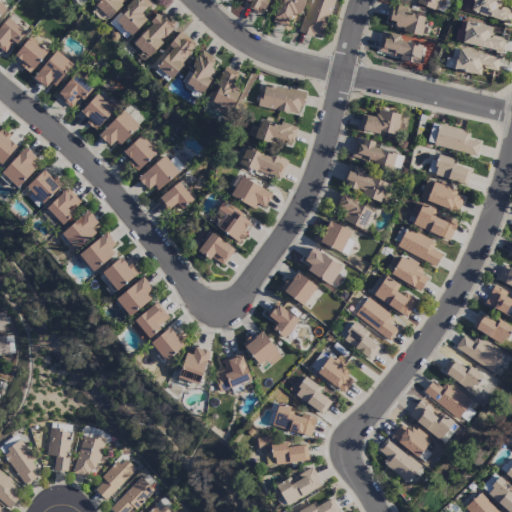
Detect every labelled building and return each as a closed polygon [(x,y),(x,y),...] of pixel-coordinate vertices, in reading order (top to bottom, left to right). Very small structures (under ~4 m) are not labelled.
[(100,0),(95,5),(106,17),(124,0),(100,0)] [(141,14),(150,3),(146,0),(131,0),(113,20),(131,36),(146,19),(141,14)] [(246,0),(244,5),(261,13),(267,0),(246,0)] [(300,16),(304,0),(280,0),(274,23),(287,27),(291,14),(300,16)] [(333,0),(309,0),(299,33),(322,39),(333,0)] [(411,0),(434,10),(438,0),(411,0)] [(500,0),(472,0),(469,12),(509,24),(511,15),(511,10),(499,7),(500,0)] [(390,5),(385,24),(420,34),(425,16),(390,5)] [(162,42),(160,41),(175,25),(161,12),(131,43),(147,58),(162,42)] [(0,26),(0,49),(4,54),(25,32),(9,17),(0,26)] [(491,26),(464,23),(461,46),(503,51),(504,38),(490,36),(491,26)] [(398,41),(399,36),(381,31),(376,53),(419,63),(423,46),(398,41)] [(150,65),(167,80),(197,47),(181,32),(150,65)] [(47,51),(29,37),(12,58),(30,72),(47,51)] [(453,70),(479,75),(481,68),(496,71),(499,58),(457,49),(453,70)] [(32,78),(45,88),(50,82),(55,86),(72,65),(55,50),(32,78)] [(201,94),(214,71),(209,68),(215,59),(201,50),(191,67),(195,69),(185,85),(201,94)] [(209,102),(230,111),(240,90),(232,86),(238,73),(225,67),(209,102)] [(69,108),(77,98),(81,101),(92,89),(74,74),(55,96),(69,108)] [(304,91),(262,86),(259,108),(300,114),(304,91)] [(78,113),(95,129),(113,110),(96,94),(78,113)] [(137,124),(122,110),(97,136),(113,150),(137,124)] [(400,115),(377,110),(375,118),(361,115),(358,129),(395,137),(400,115)] [(254,138),(281,146),(283,140),(292,143),(296,129),(260,118),(254,138)] [(433,145),(475,157),(480,142),(467,138),(469,132),(439,124),(433,145)] [(0,163),(3,165),(15,145),(8,140),(11,135),(0,129),(0,163)] [(156,153),(140,135),(121,153),(137,170),(156,153)] [(374,143),(356,137),(350,158),(391,170),(395,154),(373,148),(374,143)] [(239,162),(277,181),(287,162),(270,153),(268,157),(246,146),(239,162)] [(0,173),(15,187),(39,161),(24,147),(0,173)] [(178,172),(163,155),(139,177),(154,194),(178,172)] [(388,183),(348,167),(341,186),(381,202),(388,183)] [(26,197),(36,208),(60,186),(45,169),(25,186),(31,193),(26,197)] [(229,196),(253,209),(255,204),(264,208),(271,193),(240,177),(229,196)] [(418,198),(456,214),(463,199),(455,195),(457,191),(427,178),(418,198)] [(156,201),(166,212),(175,204),(181,210),(193,199),(177,182),(156,201)] [(61,224),(81,203),(66,188),(45,208),(61,224)] [(372,209),(338,193),(332,205),(345,211),(341,220),(362,230),(372,209)] [(448,242),(456,223),(442,216),(440,220),(432,216),(434,210),(415,201),(409,214),(415,217),(412,225),(448,242)] [(243,231),(250,222),(222,202),(208,222),(239,244),(246,233),(243,231)] [(100,226),(87,211),(61,234),(74,249),(100,226)] [(316,241),(343,254),(353,233),(326,220),(316,241)] [(441,255),(430,248),(433,242),(407,228),(397,247),(434,268),(441,255)] [(197,249),(221,267),(234,251),(210,232),(197,249)] [(90,270),(118,249),(106,233),(77,254),(90,270)] [(309,265),(305,270),(329,286),(341,267),(312,248),(303,261),(309,265)] [(429,272),(398,258),(389,277),(420,291),(429,272)] [(126,266),(121,259),(102,271),(114,290),(138,275),(131,263),(126,266)] [(511,288),(511,266),(503,263),(495,282),(511,288)] [(316,287),(294,272),(281,291),(302,306),(316,287)] [(372,296),(406,318),(416,302),(397,290),(399,286),(384,276),(372,296)] [(127,315),(155,293),(142,277),(114,299),(127,315)] [(388,323),(393,318),(367,298),(354,315),(388,342),(397,331),(388,323)] [(129,324),(142,341),(170,320),(156,302),(129,324)] [(265,315),(274,322),(269,327),(283,339),(298,321),(275,303),(265,315)] [(495,319),(494,322),(479,314),(471,329),(502,345),(511,327),(495,319)] [(341,342),(370,361),(379,347),(365,338),(368,333),(353,323),(341,342)] [(170,327),(150,342),(163,361),(184,345),(170,327)] [(266,360),(271,366),(281,357),(259,330),(241,345),(258,366),(266,360)] [(0,336),(0,354),(8,354),(6,336),(0,336)] [(503,355),(475,336),(471,342),(462,336),(454,348),(490,373),(503,355)] [(209,353),(194,347),(191,355),(186,353),(177,378),(197,386),(209,353)] [(355,377),(320,351),(308,368),(343,393),(355,377)] [(221,360),(224,370),(212,375),(219,393),(230,389),(232,395),(244,390),(243,386),(251,383),(240,353),(221,360)] [(464,369),(451,359),(441,371),(468,393),(482,376),(467,365),(464,369)] [(322,415),(330,402),(315,391),(317,387),(299,374),(287,391),(322,415)] [(422,393),(457,421),(461,416),(467,421),(472,414),(466,408),(470,403),(444,382),(439,387),(432,381),(422,393)] [(437,416),(419,401),(407,416),(438,440),(452,422),(440,412),(437,416)] [(315,418),(293,413),(294,408),(277,404),(271,427),(311,436),(315,418)] [(390,438),(422,462),(429,453),(422,448),(427,441),(403,422),(390,438)] [(53,471),(67,471),(69,431),(48,430),(47,456),(54,457),(53,471)] [(104,440),(82,434),(71,473),(85,477),(87,469),(95,472),(104,440)] [(36,479),(31,470),(36,467),(17,435),(0,445),(0,447),(23,487),(36,479)] [(308,461),(305,445),(286,448),(285,443),(273,445),(271,436),(255,438),(257,449),(271,447),(273,466),(308,461)] [(407,482),(420,466),(386,438),(373,454),(407,482)] [(511,456),(510,455),(499,471),(511,480),(511,456)] [(135,470),(125,459),(119,465),(117,463),(92,489),(105,501),(135,470)] [(321,486),(311,467),(276,487),(286,506),(321,486)] [(0,501),(8,509),(22,493),(0,473),(0,501)] [(511,511),(511,495),(508,492),(511,489),(494,473),(480,488),(506,511),(511,511)] [(109,509),(111,511),(130,511),(153,489),(139,477),(109,509)] [(467,511),(493,511),(478,494),(463,508),(467,511)] [(338,511),(331,498),(313,508),(311,504),(296,511),(338,511)] [(168,511),(161,502),(148,511),(168,511)]
